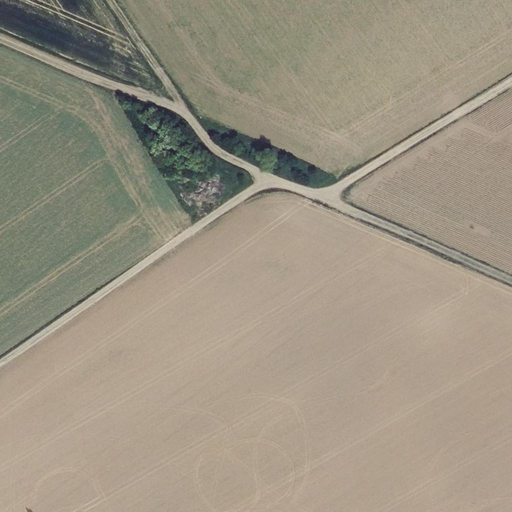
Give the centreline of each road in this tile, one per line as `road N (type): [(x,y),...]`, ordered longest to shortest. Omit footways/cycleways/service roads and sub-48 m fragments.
road 1 (track): [(175,109),(218,156),(324,197),(511,83)]
road 2 (track): [(0,362),(272,177)]
road 3 (track): [(324,197),(511,280)]
